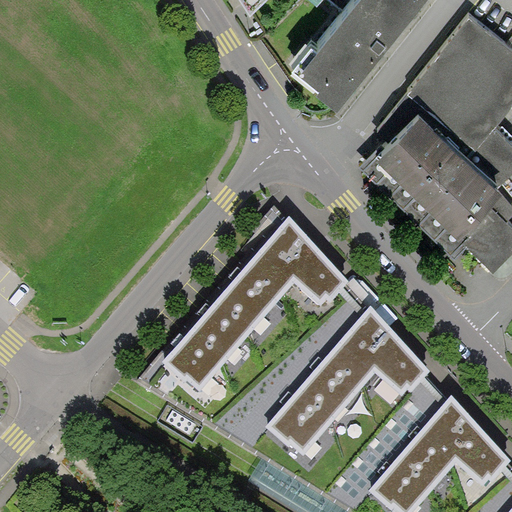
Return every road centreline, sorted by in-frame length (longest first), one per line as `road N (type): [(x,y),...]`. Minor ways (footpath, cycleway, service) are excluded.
road 1 (residential): [(292,141),(259,165),(62,388)]
road 2 (tertiary): [(316,170),(471,351)]
road 3 (residential): [(316,170),(451,0)]
road 4 (tertiary): [(197,0),(292,141)]
